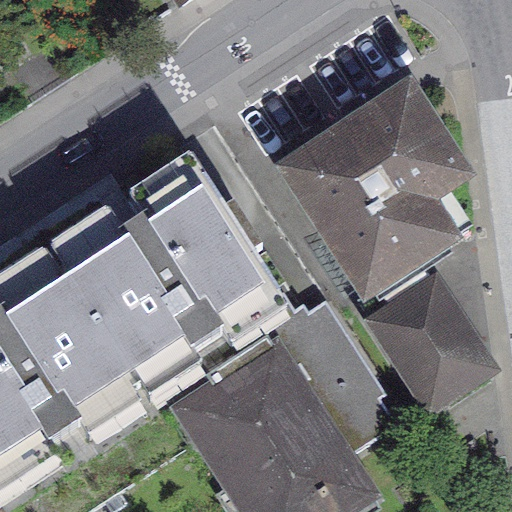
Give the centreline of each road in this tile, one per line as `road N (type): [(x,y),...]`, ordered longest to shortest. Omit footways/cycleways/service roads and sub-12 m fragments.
road 1 (tertiary): [(0,183),(176,75)]
road 2 (residential): [(489,0),(511,145)]
road 3 (residential): [(176,75),(288,0)]
